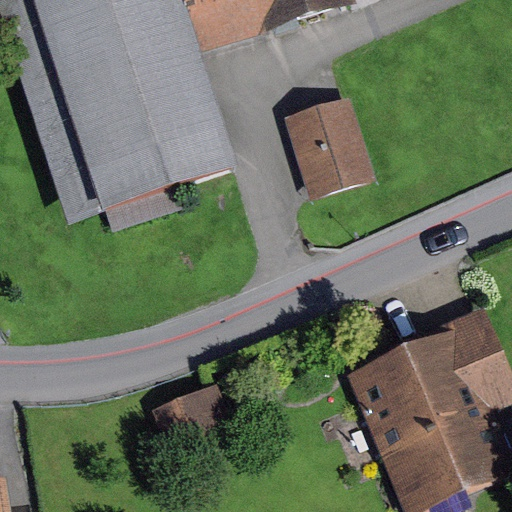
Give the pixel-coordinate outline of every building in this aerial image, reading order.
[(218,66),(197,0),(9,0),(83,240),(255,188),(218,66)] [(370,1),(364,3),(363,0),(197,0),(218,66),(375,18),(370,1)] [(365,106),(299,127),(326,212),(392,191),(365,106)] [(367,390),(419,511),(482,511),(511,499),(511,425),(510,420),(511,418),(511,343),(500,315),(408,354),(415,370),(367,390)] [(231,394),(166,418),(183,463),(248,438),(231,394)] [(0,511),(26,511),(23,489),(0,492),(0,511)]
